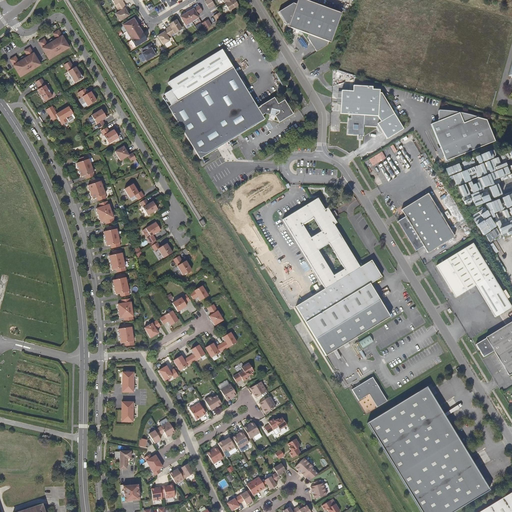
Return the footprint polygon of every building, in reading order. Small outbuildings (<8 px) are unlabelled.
[(111,0),(117,9),(124,4),(122,1),(123,0),(111,0)] [(227,3),(225,4),(229,11),(238,6),(234,0),(232,0),(227,3)] [(340,13),(303,0),(295,0),(294,4),(291,3),(278,12),(285,23),(287,24),(287,26),(307,34),(306,36),(315,51),(327,44),(328,41),(330,42),(340,13)] [(126,8),(124,4),(117,9),(119,12),(115,14),(120,21),(129,16),(127,12),(125,9),(126,8)] [(199,5),(187,13),(192,22),(199,17),(197,15),(203,12),(199,5)] [(187,13),(180,17),(185,26),(192,22),(187,13)] [(219,13),(214,16),(217,22),(223,19),(219,13)] [(134,19),(123,25),(126,31),(138,25),(134,19)] [(167,29),(171,35),(182,29),(176,20),(169,24),(170,26),(167,29)] [(208,20),(202,23),(206,29),(211,26),(208,20)] [(143,33),(138,25),(126,31),(132,40),(143,33)] [(171,35),(167,29),(163,31),(164,32),(161,34),(158,36),(161,41),(171,35)] [(49,60),(69,48),(58,30),(53,34),(56,39),(48,45),(44,39),(38,42),(49,60)] [(147,40),(143,33),(132,40),(131,40),(135,47),(147,40)] [(151,44),(144,48),(146,51),(142,54),(146,61),(156,55),(153,52),(155,51),(151,44)] [(20,77),(40,65),(30,48),(24,51),(27,57),(19,62),(15,56),(10,60),(20,77)] [(167,105),(198,157),(263,118),(261,114),(263,112),(268,113),(268,116),(271,116),(272,114),(273,114),(277,121),(292,113),(283,99),(277,102),(273,96),(256,106),(254,103),(232,65),(221,48),(167,80),(171,87),(163,92),(164,94),(162,96),(167,105)] [(70,61),(64,65),(75,83),(83,78),(76,67),(74,68),(70,61)] [(52,97),(41,79),(35,82),(39,89),(37,90),(45,101),(52,97)] [(352,91),(348,91),(342,90),(341,90),(340,113),(351,114),(351,118),(349,118),(348,134),(358,134),(362,135),(363,135),(364,125),(376,126),(380,132),(382,131),(387,139),(403,129),(382,95),(379,95),(379,90),(372,90),(372,86),(353,85),(352,91)] [(88,93),(85,89),(79,92),(88,106),(96,101),(91,92),(88,93)] [(52,106),(46,110),(51,118),(56,115),(62,125),(68,121),(66,118),(73,114),(69,107),(56,114),(52,106)] [(101,109),(91,116),(99,128),(105,125),(102,120),(106,117),(101,109)] [(495,142),(486,114),(439,112),(438,121),(432,123),(440,148),(437,149),(437,150),(439,158),(445,157),(445,159),(495,142)] [(109,132),(107,127),(101,131),(108,144),(118,138),(114,130),(109,132)] [(129,155),(123,146),(115,152),(120,161),(127,157),(131,162),(136,159),(132,153),(129,155)] [(369,159),(373,166),(386,158),(382,151),(369,159)] [(511,153),(465,168),(463,162),(446,167),(453,187),(457,186),(464,208),(472,205),(473,205),(502,196),(497,182),(511,177),(511,153)] [(476,157),(479,163),(484,160),(482,154),(476,157)] [(76,163),(79,170),(91,166),(89,159),(88,156),(79,159),(80,162),(76,163)] [(91,166),(79,170),(81,177),(85,176),(86,179),(95,176),(93,173),(94,173),(91,166)] [(88,186),(90,192),(103,188),(100,181),(99,178),(90,181),(91,184),(88,186)] [(133,184),(124,189),(130,198),(135,195),(138,200),(144,197),(141,191),(138,193),(133,184)] [(105,195),(103,188),(90,192),(92,199),(96,198),(97,201),(106,198),(105,195)] [(498,199),(486,203),(491,218),(495,217),(496,221),(506,218),(507,222),(501,224),(502,227),(499,228),(502,235),(507,233),(508,235),(511,233),(511,189),(508,190),(509,195),(498,199)] [(397,221),(415,251),(423,246),(427,253),(454,237),(428,193),(401,209),(405,216),(397,221)] [(330,213),(327,208),(324,210),(317,198),(282,220),(324,289),(296,306),(316,339),(379,299),(370,284),(381,277),(371,260),(360,267),(333,224),(336,223),(333,218),(337,215),(334,211),(330,213)] [(146,199),(140,203),(148,215),(158,209),(153,202),(149,204),(146,199)] [(100,207),(96,209),(101,222),(104,221),(106,224),(114,221),(113,218),(108,204),(107,201),(98,204),(100,207)] [(486,207),(472,215),(477,225),(478,225),(483,235),(497,227),(486,207)] [(160,230),(155,222),(145,228),(150,236),(147,238),(150,243),(156,240),(153,235),(160,230)] [(103,232),(106,246),(111,245),(111,248),(120,246),(119,243),(120,243),(116,229),(115,225),(107,227),(107,231),(103,232)] [(498,228),(486,234),(489,241),(501,236),(498,228)] [(455,238),(467,231),(465,229),(454,236),(455,238)] [(160,247),(157,242),(151,246),(155,251),(158,249),(164,258),(172,253),(167,244),(160,247)] [(476,285),(479,291),(496,281),(473,243),(436,266),(455,297),(476,285)] [(109,256),(112,270),(116,269),(117,272),(126,270),(125,267),(122,253),(121,249),(112,251),(113,255),(109,256)] [(183,263),(179,256),(173,260),(183,275),(192,270),(186,260),(183,263)] [(116,279),(112,280),(116,294),(120,293),(120,297),(129,295),(128,291),(129,291),(125,277),(125,274),(116,276),(116,279)] [(511,307),(496,281),(479,291),(495,317),(511,307)] [(189,294),(193,299),(198,296),(200,301),(208,296),(202,286),(189,294)] [(172,303),(177,312),(187,306),(185,303),(190,300),(186,295),(172,303)] [(130,302),(130,299),(121,300),(121,303),(117,304),(120,318),(124,318),(124,321),(133,320),(133,317),(131,302),(130,302)] [(214,304),(208,308),(212,315),(209,316),(215,325),(223,320),(214,304)] [(172,311),(159,319),(163,324),(168,321),(170,326),(178,321),(172,311)] [(157,320),(144,328),(150,338),(158,333),(155,329),(160,326),(157,320)] [(511,322),(486,338),(486,339),(476,345),(484,357),(494,351),(509,376),(509,375),(511,373),(511,322)] [(131,327),(131,323),(122,325),(122,328),(118,329),(120,343),(124,343),(125,346),(134,345),(133,341),(134,341),(131,327)] [(213,343),(205,348),(211,358),(237,342),(230,332),(223,337),(225,341),(215,347),(213,343)] [(371,336),(359,340),(362,347),(373,342),(371,336)] [(181,356),(173,361),(179,370),(205,355),(199,345),(191,350),(194,354),(184,360),(181,356)] [(243,370),(233,377),(236,382),(242,379),(243,381),(249,378),(247,376),(250,374),(250,373),(254,371),(249,363),(241,367),(243,370)] [(166,366),(158,371),(165,381),(172,376),(174,379),(178,376),(174,369),(170,372),(166,366)] [(133,373),(122,372),(122,392),(133,392),(133,373)] [(373,385),(370,378),(352,389),(358,400),(368,394),(376,407),(386,401),(375,383),(373,385)] [(256,398),(267,391),(261,382),(250,389),(256,398)] [(220,390),(227,401),(237,395),(230,384),(220,390)] [(454,511),(490,490),(426,386),(366,422),(421,511),(454,511)] [(215,393),(204,400),(211,410),(216,406),(217,407),(222,404),(215,393)] [(270,397),(259,403),(265,413),(276,406),(270,397)] [(122,402),(121,422),(132,422),(133,402),(122,402)] [(199,403),(189,409),(196,420),(206,414),(199,403)] [(270,425),(264,428),(268,434),(278,427),(280,430),(287,426),(282,418),(278,420),(278,419),(274,421),(273,419),(268,422),(270,425)] [(158,436),(161,434),(164,432),(167,438),(171,436),(170,435),(175,432),(169,422),(148,434),(154,444),(161,440),(158,436)] [(253,422),(243,428),(250,439),(260,433),(253,422)] [(242,431),(232,437),(239,449),(249,443),(242,431)] [(140,438),(138,445),(146,447),(148,439),(140,438)] [(225,454),(235,448),(229,438),(223,441),(222,440),(218,443),(225,454)] [(296,439),(287,444),(290,448),(289,448),(291,451),(289,453),(292,458),(300,453),(297,448),(300,446),(296,439)] [(223,458),(216,447),(207,453),(214,464),(223,458)] [(280,450),(275,453),(278,459),(284,456),(280,450)] [(131,458),(131,452),(120,451),(120,469),(127,469),(127,465),(134,465),(134,458),(131,458)] [(152,457),(150,454),(144,458),(155,476),(161,472),(159,469),(163,467),(155,455),(152,457)] [(304,458),(295,468),(304,476),(307,473),(309,475),(315,469),(304,458)] [(281,463),(270,470),(273,475),(277,480),(280,478),(278,476),(286,471),(281,463)] [(171,473),(169,474),(176,484),(193,474),(187,464),(181,468),(183,472),(180,473),(177,468),(174,470),(174,471),(172,472),(171,473)] [(264,480),(270,490),(276,486),(274,482),(277,480),(273,475),(264,480)] [(259,477),(246,485),(253,496),(265,488),(259,477)] [(218,482),(222,489),(228,485),(225,479),(218,482)] [(311,487),(314,499),(327,495),(322,480),(314,483),(315,486),(311,487)] [(131,484),(120,485),(122,501),(132,500),(132,498),(139,498),(138,485),(131,485),(131,484)] [(175,498),(173,485),(167,486),(167,485),(160,487),(156,487),(156,488),(151,489),(153,501),(162,499),(161,493),(164,493),(166,499),(175,498)] [(227,503),(232,511),(239,506),(238,504),(244,501),(246,505),(252,501),(251,500),(246,491),(227,503)] [(511,511),(511,492),(479,511),(511,511)] [(330,501),(321,506),(325,511),(327,509),(328,511),(338,511),(340,511),(336,504),(333,506),(330,501)]
